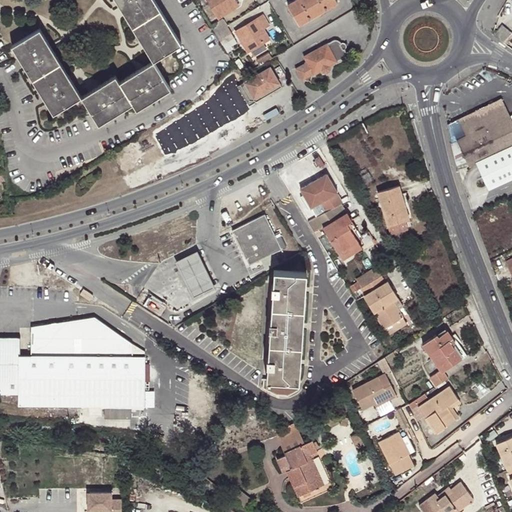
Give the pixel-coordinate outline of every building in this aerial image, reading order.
[(160,10),(154,0),(116,0),(133,26),(160,10)] [(231,0),(207,0),(217,18),(228,12),(227,10),(235,5),(231,0)] [(337,2),(336,0),(295,0),(288,5),(300,24),(337,2)] [(181,44),(160,10),(133,26),(154,60),(181,44)] [(260,40),(262,43),(269,39),(263,28),(268,25),(262,15),(235,31),(241,42),(243,40),(247,48),(260,40)] [(211,25),(220,40),(231,34),(223,18),(211,25)] [(511,32),(502,25),(495,35),(505,43),(511,34),(511,32)] [(32,78),(60,61),(39,28),(12,45),(32,78)] [(249,51),(262,43),(260,40),(247,48),(249,51)] [(308,63),(296,69),(303,81),(322,70),(323,71),(324,72),(325,72),(326,73),(327,73),(328,72),(329,72),(330,71),(331,70),(331,69),(332,68),(331,67),(331,65),(344,57),(345,57),(345,56),(346,55),(346,54),(347,54),(347,53),(346,52),(346,51),(346,50),(342,43),(342,42),(341,42),(341,41),(340,41),(339,40),(338,40),(337,40),(336,41),(335,41),(305,57),(308,63)] [(154,60),(119,80),(133,103),(137,109),(171,88),(154,60)] [(53,112),(81,95),(60,61),(32,78),(53,112)] [(272,66),(281,82),(286,79),(277,63),(272,66)] [(274,91),(282,87),(270,67),(238,86),(249,106),(262,98),(260,94),(272,87),(274,91)] [(116,75),(81,95),(99,123),(133,103),(119,80),(116,75)] [(249,106),(238,86),(151,131),(164,154),(249,106)] [(262,98),(274,91),(272,87),(260,94),(262,98)] [(459,140),(469,161),(477,159),(498,153),(511,146),(511,122),(503,103),(461,122),(467,136),(459,140)] [(511,146),(498,153),(477,159),(489,186),(511,176),(511,146)] [(342,202),(319,162),(286,181),(303,211),(321,201),(327,211),(331,209),(333,208),(342,202)] [(400,204),(405,202),(399,185),(377,191),(390,234),(408,228),(405,220),(400,204)] [(327,211),(313,219),(336,259),(360,245),(347,223),(352,220),(347,211),(342,202),(333,208),(331,209),(327,211)] [(409,219),(405,202),(400,204),(405,220),(409,219)] [(282,248),(264,212),(231,228),(248,264),(282,248)] [(208,270),(199,252),(177,263),(185,281),(195,300),(217,290),(208,270)] [(385,283),(375,265),(354,278),(365,295),(385,283)] [(303,329),(307,270),(275,268),(274,283),(272,283),(271,291),(274,291),(271,319),(270,319),(269,327),(271,327),(269,355),(267,355),(266,364),(268,364),(267,377),(263,377),(263,386),(277,393),(288,394),(299,388),(300,379),(303,329)] [(403,305),(389,281),(385,283),(365,295),(389,333),(406,323),(397,308),(403,305)] [(146,406),(146,356),(133,356),(133,344),(99,316),(36,325),(36,354),(24,354),(24,336),(1,336),(0,335),(0,393),(23,394),(23,406),(47,406),(76,406),(146,406)] [(436,385),(448,376),(443,369),(461,357),(448,338),(452,335),(447,329),(439,335),(437,333),(423,343),(441,369),(431,377),(436,385)] [(448,338),(461,357),(462,358),(468,354),(453,334),(452,335),(448,338)] [(403,391),(392,369),(370,379),(353,388),(362,407),(379,399),(380,402),(393,396),(394,396),(403,391)] [(447,405),(458,396),(449,384),(419,407),(438,432),(457,419),(447,405)] [(461,400),(458,396),(447,405),(457,419),(460,416),(453,406),(461,400)] [(412,452),(402,429),(379,440),(395,473),(414,464),(408,453),(412,452)] [(511,435),(495,443),(507,469),(508,468),(511,466),(511,435)] [(319,453),(313,439),(285,451),(286,454),(278,458),(283,471),(288,469),(299,494),(324,483),(312,456),(319,453)] [(203,461),(191,465),(202,473),(206,471),(203,461)] [(461,481),(452,489),(440,498),(438,495),(436,492),(420,505),(425,511),(452,511),(457,508),(459,511),(474,498),(461,481)] [(440,498),(452,489),(449,486),(438,495),(440,498)] [(253,498),(239,487),(233,497),(246,507),(253,498)] [(124,511),(125,499),(115,499),(115,491),(91,492),(91,509),(102,509),(114,509),(114,511),(124,511)]
